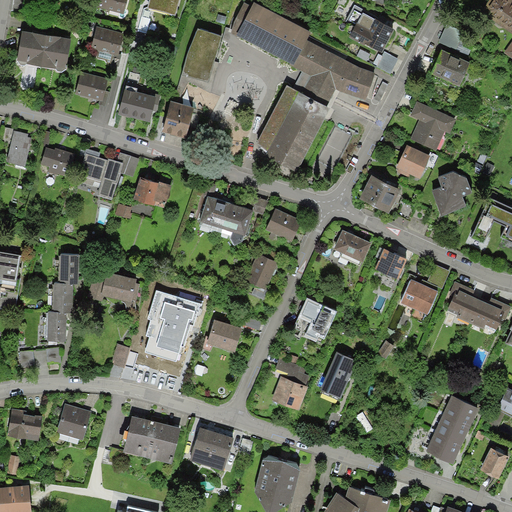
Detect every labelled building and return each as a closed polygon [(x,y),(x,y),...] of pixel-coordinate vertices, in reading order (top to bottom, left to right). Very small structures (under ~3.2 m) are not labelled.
[(131,0),(97,0),(95,8),(127,16),(131,0)] [(177,0),(148,0),(147,9),(174,16),(177,0)] [(511,0),(486,0),(478,12),(511,36),(500,52),(511,60),(511,0)] [(251,6),(243,3),(236,16),(230,33),(293,68),(310,76),(302,93),(326,106),(333,90),(365,99),(372,74),(306,39),(311,34),(254,2),(251,6)] [(369,28),(358,22),(350,38),(381,54),(394,29),(374,18),(369,28)] [(468,28),(449,19),(438,44),(467,58),(470,51),(460,46),(468,28)] [(122,35),(97,27),(90,47),(98,50),(97,55),(109,59),(111,53),(116,54),(122,35)] [(222,37),(196,30),(186,52),(182,75),(210,82),(222,37)] [(69,39),(20,32),(16,63),(64,70),(69,39)] [(469,62),(440,50),(430,75),(458,87),(469,62)] [(383,58),(378,56),(374,64),(378,65),(377,67),(392,74),(398,60),(385,54),(383,58)] [(110,79),(81,71),(74,95),(103,103),(110,79)] [(137,89),(125,86),(119,114),(148,121),(150,112),(156,113),(160,94),(152,92),(150,97),(136,93),(137,89)] [(327,110),(298,95),(276,138),(269,134),(261,148),(268,151),(264,157),(295,172),(327,110)] [(194,108),(170,102),(162,133),(185,139),(194,108)] [(455,120),(417,103),(411,117),(420,120),(411,140),(437,151),(446,131),(450,133),(455,120)] [(33,134),(0,127),(0,150),(9,153),(6,164),(25,169),(33,134)] [(411,147),(406,145),(395,168),(399,170),(398,173),(409,177),(410,173),(420,178),(425,167),(432,170),(439,156),(412,144),(411,147)] [(55,151),(46,148),(41,164),(49,166),(47,173),(69,179),(76,153),(57,148),(55,151)] [(86,152),(81,150),(80,154),(85,156),(77,180),(100,188),(97,196),(113,200),(121,175),(134,180),(140,160),(119,153),(116,161),(107,158),(106,160),(98,158),(99,154),(87,150),(86,152)] [(466,178),(453,172),(438,178),(442,187),(432,191),(442,216),(465,206),(461,193),(471,191),(466,178)] [(399,190),(370,175),(358,197),(388,213),(399,190)] [(170,185),(141,179),(133,189),(133,200),(163,210),(170,185)] [(217,185),(207,181),(202,195),(207,197),(199,220),(228,230),(227,234),(232,246),(241,241),(242,239),(247,237),(251,224),(248,222),(251,213),(264,218),(269,202),(256,198),(252,211),(213,197),(217,185)] [(404,198),(396,214),(410,221),(412,217),(425,223),(431,211),(404,198)] [(511,209),(490,199),(472,238),(482,243),(493,219),(511,227),(506,238),(511,240),(511,209)] [(124,200),(122,204),(119,205),(115,216),(129,221),(134,203),(124,200)] [(301,219),(274,207),(265,230),(270,233),(267,239),(273,242),(276,235),(291,242),(293,239),(301,242),(303,238),(295,234),(301,219)] [(371,243),(341,230),(333,249),(342,253),(339,258),(361,267),(371,243)] [(380,247),(375,257),(379,259),(374,267),(397,278),(406,260),(397,256),(399,253),(389,248),(388,251),(380,247)] [(21,254),(0,250),(0,309),(16,312),(22,277),(18,276),(21,254)] [(269,250),(265,257),(256,254),(244,282),(254,286),(250,295),(267,301),(271,292),(266,290),(275,269),(279,271),(285,256),(269,250)] [(78,254),(58,253),(57,281),(52,281),(51,310),(46,310),(45,342),(67,342),(68,312),(72,312),(73,284),(77,284),(78,254)] [(405,282),(409,284),(400,302),(407,306),(403,315),(420,323),(424,315),(427,316),(438,292),(435,290),(437,287),(443,290),(451,271),(436,265),(428,282),(422,280),(420,284),(415,281),(417,276),(409,273),(405,282)] [(134,280),(105,272),(102,284),(93,281),(89,298),(101,301),(104,295),(122,300),(121,304),(125,304),(126,314),(137,312),(135,302),(140,285),(133,284),(134,280)] [(447,299),(451,301),(447,308),(460,314),(458,318),(483,330),(485,325),(496,330),(500,323),(503,324),(511,307),(490,297),(487,303),(474,297),(477,292),(455,282),(447,299)] [(152,287),(146,305),(153,307),(149,319),(152,320),(150,327),(159,330),(162,322),(187,330),(191,318),(184,316),(188,305),(162,297),(164,291),(152,287)] [(333,308),(308,297),(298,318),(307,322),(301,335),(314,341),(317,333),(322,335),(333,308)] [(245,311),(240,324),(261,332),(266,319),(245,311)] [(239,329),(214,320),(207,340),(201,338),(198,347),(210,351),(212,345),(231,351),(239,329)] [(394,346),(385,341),(378,354),(387,358),(394,346)] [(141,350),(118,343),(112,364),(135,370),(141,350)] [(59,348),(46,350),(48,365),(61,363),(59,348)] [(34,350),(19,352),(21,368),(35,366),(34,350)] [(358,361),(335,351),(320,388),(343,398),(358,361)] [(288,362),(278,358),(274,369),(287,374),(286,376),(279,374),(270,399),(300,411),(310,386),(306,385),(309,377),(305,376),(308,370),(296,366),(299,358),(291,355),(288,362)] [(494,407),(486,426),(498,431),(506,413),(511,415),(511,388),(507,386),(498,409),(494,407)] [(478,407),(446,393),(421,448),(453,462),(478,407)] [(91,410),(64,403),(55,434),(83,441),(91,410)] [(26,412),(11,410),(7,435),(37,439),(40,416),(26,414),(26,412)] [(362,411),(355,416),(367,434),(373,430),(362,411)] [(180,425),(128,413),(119,451),(171,463),(180,425)] [(233,433),(200,423),(193,448),(225,458),(233,433)] [(510,452),(490,443),(479,467),(499,476),(510,452)] [(21,456),(10,454),(7,474),(19,476),(21,456)] [(281,456),(262,457),(254,488),(267,511),(291,500),(299,467),(281,456)] [(65,472),(53,469),(51,480),(63,482),(65,472)] [(27,482),(0,485),(0,511),(18,511),(30,511),(27,482)] [(385,511),(390,497),(349,485),(345,496),(335,490),(321,511),(385,511)]
